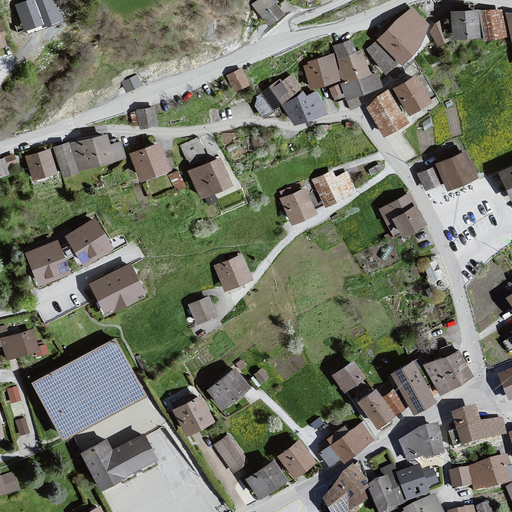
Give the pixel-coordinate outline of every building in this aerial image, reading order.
[(56,0),(30,0),(15,5),(25,32),(63,19),(56,0)] [(275,0),(257,0),(252,5),(268,24),(284,11),(275,0)] [(428,20),(409,3),(384,23),(375,36),(377,36),(395,55),(428,20)] [(503,9),(480,12),(484,40),(507,37),(503,9)] [(480,36),(478,10),(451,12),(453,38),(480,36)] [(434,19),(430,28),(436,45),(451,39),(442,16),(434,19)] [(351,35),(329,43),(332,50),(340,75),(342,80),(328,85),(331,91),(342,87),(344,93),(381,80),(375,65),(369,67),(362,47),(356,49),(351,35)] [(377,36),(366,47),(383,65),(395,55),(377,36)] [(306,61),(302,63),(309,84),(340,75),(332,50),(307,58),(306,61)] [(241,66),(225,74),(233,90),(249,82),(241,66)] [(413,68),(390,82),(406,109),(429,95),(413,68)] [(279,76),(250,98),(262,114),(279,101),(301,84),(290,70),(280,78),(279,76)] [(126,88),(142,83),(139,71),(123,76),(126,88)] [(300,88),(279,101),(290,120),(327,108),(315,86),(303,92),(300,88)] [(388,89),(363,104),(381,132),(406,117),(388,89)] [(154,103),(135,106),(137,124),(156,121),(154,103)] [(68,138),(52,142),(59,170),(123,153),(118,135),(110,137),(108,129),(69,140),(68,138)] [(167,162),(157,136),(126,148),(136,174),(167,162)] [(48,146),(24,153),(31,176),(55,168),(48,146)] [(13,150),(0,154),(0,170),(7,168),(5,164),(17,160),(13,150)] [(434,163),(446,191),(476,177),(465,150),(434,163)] [(217,151),(185,166),(197,192),(229,177),(217,151)] [(511,163),(497,171),(511,205),(511,204),(511,163)] [(416,174),(424,192),(441,184),(434,166),(416,174)] [(330,169),(310,178),(323,205),(358,188),(348,167),(333,175),(330,169)] [(171,170),(174,186),(184,184),(181,168),(171,170)] [(306,188),(280,199),(292,225),(318,213),(306,188)] [(408,189),(377,205),(385,221),(391,217),(399,231),(424,218),(408,189)] [(109,241),(92,212),(62,230),(79,259),(109,241)] [(67,265),(55,234),(21,247),(34,278),(67,265)] [(241,251),(212,264),(221,287),(250,274),(241,251)] [(422,264),(431,281),(444,274),(436,257),(422,264)] [(130,260),(87,279),(98,304),(141,284),(130,260)] [(208,292),(187,301),(195,320),(216,311),(208,292)] [(0,322),(0,330),(9,328),(6,321),(0,322)] [(32,332),(0,341),(0,345),(5,361),(38,351),(32,332)] [(115,341),(31,385),(61,442),(145,399),(115,341)] [(472,370),(458,342),(424,360),(438,387),(472,370)] [(434,396),(410,353),(388,365),(412,408),(434,396)] [(350,355),(330,370),(342,387),(363,372),(350,355)] [(248,381),(231,361),(203,384),(220,404),(248,381)] [(269,375),(261,365),(253,371),(260,382),(269,375)] [(511,365),(497,372),(509,400),(511,398),(511,365)] [(380,393),(372,381),(353,394),(374,424),(405,402),(392,384),(380,393)] [(198,389),(170,404),(184,429),(212,414),(198,389)] [(476,405),(451,411),(460,445),(508,433),(503,414),(479,420),(476,405)] [(373,438),(361,420),(349,428),(345,422),(324,437),(327,442),(317,448),(327,463),(340,455),(343,458),(373,438)] [(447,452),(439,420),(418,425),(400,439),(406,462),(447,452)] [(105,433),(77,446),(98,484),(154,454),(141,427),(110,443),(105,433)] [(227,431),(212,442),(232,471),(248,460),(227,431)] [(314,458),(297,434),(274,451),(292,475),(314,458)] [(286,475),(272,454),(243,473),(257,494),(286,475)] [(511,471),(507,454),(467,464),(472,484),(473,490),(511,480),(511,471)] [(382,473),(369,479),(371,496),(377,511),(381,511),(432,491),(430,485),(440,480),(434,466),(424,470),(419,460),(398,470),(395,462),(380,468),(382,473)] [(342,470),(324,497),(331,511),(344,511),(371,496),(369,479),(355,462),(342,470)] [(467,464),(449,468),(452,487),(472,484),(467,464)] [(13,474),(0,477),(0,496),(18,491),(13,474)] [(445,511),(435,492),(396,511),(445,511)] [(491,511),(489,501),(448,510),(448,511),(491,511)]
